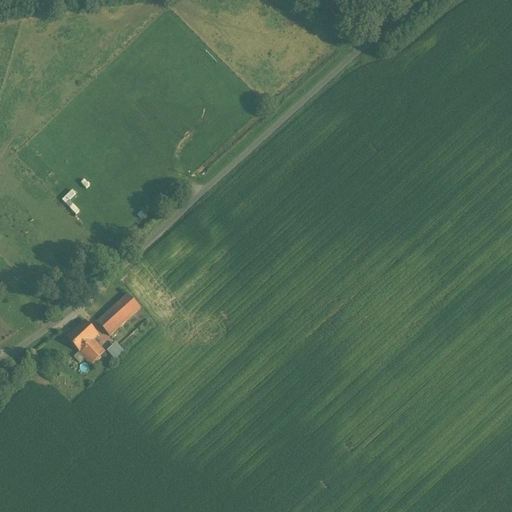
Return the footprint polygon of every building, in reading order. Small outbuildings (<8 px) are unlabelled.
[(134,281),(123,291),(128,296),(140,309),(192,261),(195,258),(196,257),(180,239),(138,277),(134,281)] [(212,247),(197,261),(195,258),(192,261),(203,274),(222,258),(212,247)] [(138,277),(134,273),(130,276),(134,281),(138,277)] [(140,309),(128,296),(120,303),(132,316),(140,309)] [(120,303),(97,323),(109,336),(132,316),(120,303)] [(97,335),(85,322),(67,339),(79,352),(86,359),(98,347),(92,340),(97,335)] [(118,358),(128,350),(120,341),(110,350),(118,358)]
